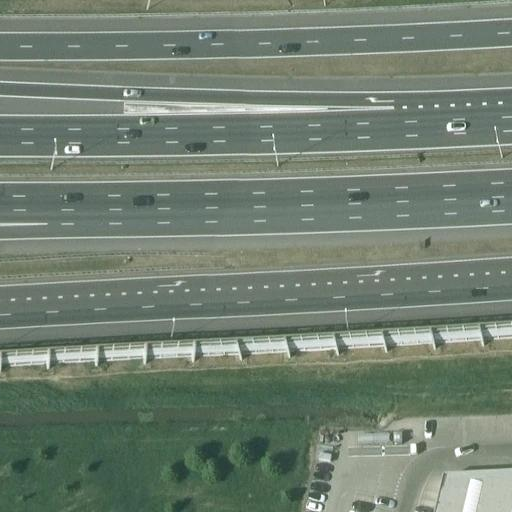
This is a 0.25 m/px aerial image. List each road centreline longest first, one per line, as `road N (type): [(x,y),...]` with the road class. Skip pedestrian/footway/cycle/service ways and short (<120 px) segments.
road 1 (motorway): [(0,311),(511,286)]
road 2 (motorway): [(511,36),(0,45)]
road 3 (motorway): [(406,128),(150,97),(0,90)]
road 4 (motorway): [(104,211),(511,194)]
road 5 (motorway): [(406,128),(0,137)]
